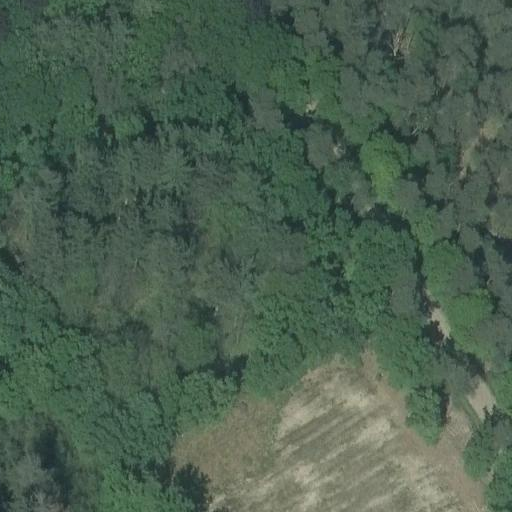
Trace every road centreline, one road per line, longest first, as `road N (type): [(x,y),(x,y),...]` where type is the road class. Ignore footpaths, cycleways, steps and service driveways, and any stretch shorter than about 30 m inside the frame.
road 1 (track): [(511,456),(252,5),(197,0)]
road 2 (track): [(112,0),(0,65)]
